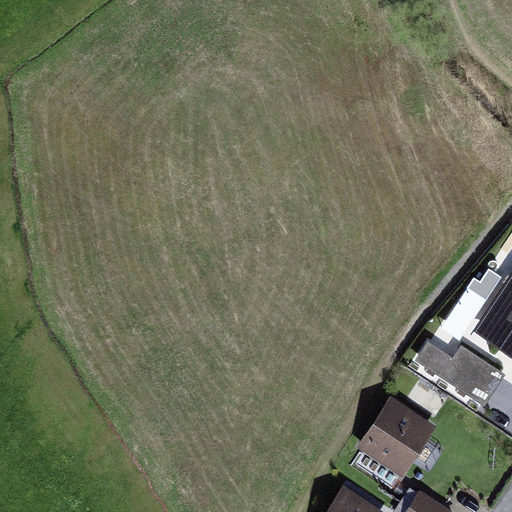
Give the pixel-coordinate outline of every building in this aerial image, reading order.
[(511,276),(475,333),(511,356),(511,276)] [(453,358),(428,341),(416,360),(484,405),(505,374),(461,346),(453,358)] [(437,426),(390,395),(357,447),(403,477),(437,426)] [(384,511),(343,485),(325,511),(384,511)] [(453,511),(420,490),(405,511),(453,511)]
